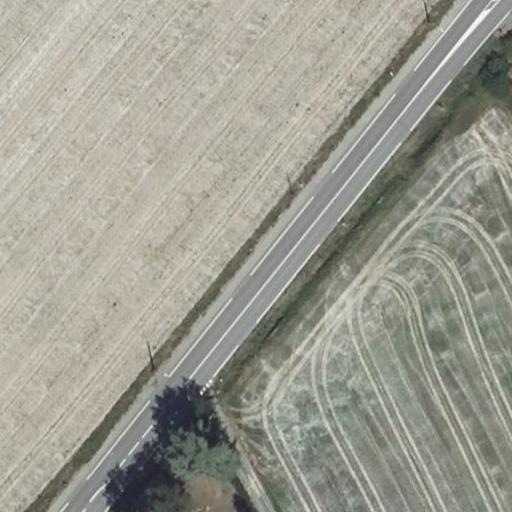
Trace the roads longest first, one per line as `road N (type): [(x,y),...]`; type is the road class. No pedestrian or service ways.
road 1 (primary): [(190,375),(487,0)]
road 2 (primary): [(81,511),(190,375)]
road 3 (residential): [(261,511),(190,375)]
